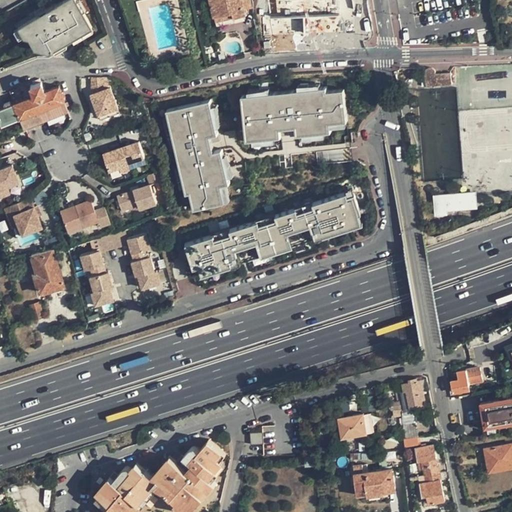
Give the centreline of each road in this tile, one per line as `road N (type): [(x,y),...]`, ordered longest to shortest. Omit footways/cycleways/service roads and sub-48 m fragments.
road 1 (motorway): [(511,240),(0,406)]
road 2 (motorway): [(0,445),(511,280)]
road 3 (residential): [(390,118),(375,128),(389,218),(379,242),(0,361)]
road 4 (residential): [(434,364),(72,471)]
road 5 (residential): [(379,56),(156,83),(125,57),(107,0)]
road 6 (residential): [(390,118),(434,364)]
road 7 (residential): [(434,364),(463,511)]
road 8 (residential): [(511,49),(386,55)]
